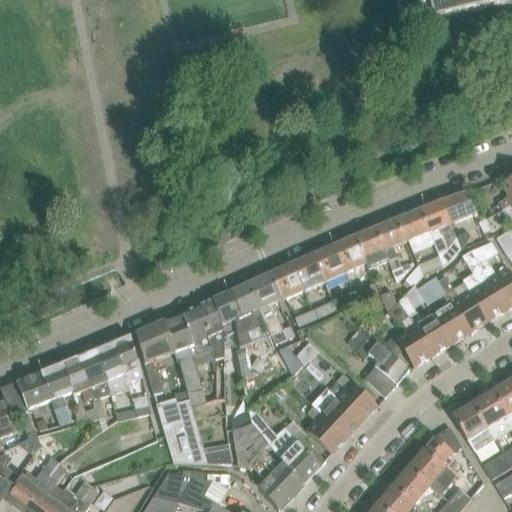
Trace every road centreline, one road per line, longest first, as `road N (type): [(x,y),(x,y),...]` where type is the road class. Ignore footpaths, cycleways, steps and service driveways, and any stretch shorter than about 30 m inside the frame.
road 1 (unclassified): [(0,365),(511,150)]
road 2 (unclassified): [(322,511),(417,407),(511,347)]
